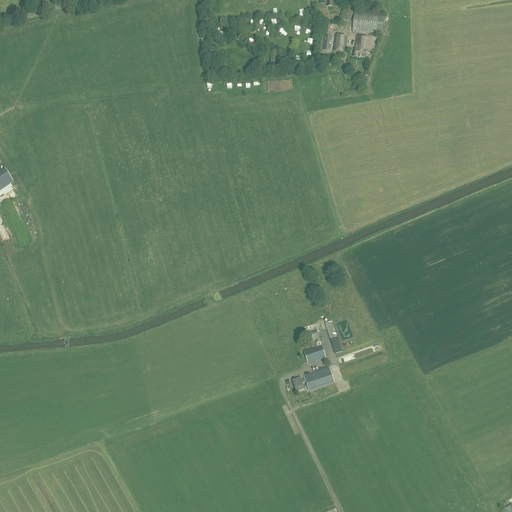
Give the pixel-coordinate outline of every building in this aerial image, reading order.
[(347,0),(339,19),(346,22),(355,0),(347,0)] [(372,12),(375,4),(377,0),(363,0),(359,9),(366,13),(367,11),(369,12),(370,11),(372,12)] [(383,36),(385,16),(355,12),(352,32),(383,36)] [(345,53),(347,36),(335,35),(333,52),(345,53)] [(322,50),(330,51),(332,37),(324,36),(322,50)] [(368,51),(369,38),(357,36),(355,49),(354,57),(367,59),(368,51)] [(6,178),(0,182),(0,193),(23,179),(18,171),(13,173),(14,175),(7,179),(6,178)] [(343,352),(332,321),(325,324),(335,354),(343,352)] [(320,339),(316,330),(306,333),(309,343),(320,339)] [(326,358),(322,346),(314,349),(314,348),(304,351),(308,364),(326,358)] [(354,352),(356,357),(374,353),(373,347),(367,348),(367,351),(365,351),(364,349),(354,352)] [(340,363),(355,358),(353,352),(338,357),(340,363)] [(376,358),(359,363),(360,369),(377,364),(376,358)] [(335,383),(329,367),(304,376),(305,379),(301,381),(300,378),(292,380),(296,392),(304,389),(302,383),(306,382),(309,392),(335,383)] [(501,511),(511,511),(511,503),(501,511)]
